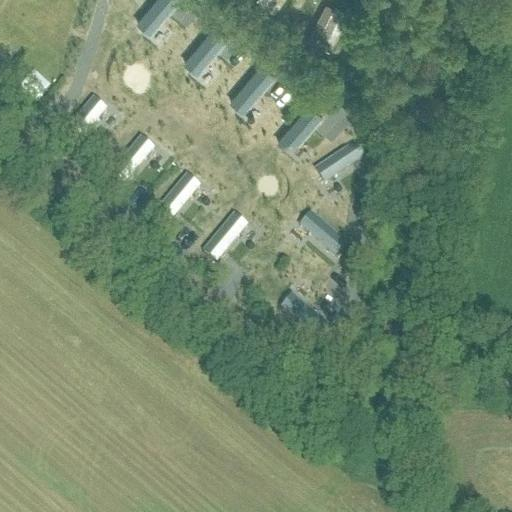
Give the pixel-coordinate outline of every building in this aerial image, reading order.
[(282,9),(285,0),(269,0),(268,3),(282,9)] [(219,8),(198,29),(212,43),(233,22),(219,8)] [(339,46),(348,13),(333,9),(324,42),(339,46)] [(242,78),(254,61),(242,53),(230,70),(242,78)] [(263,86),(277,104),(302,85),(288,67),(263,86)] [(74,126),(85,117),(74,105),(63,114),(74,126)] [(185,221),(202,210),(191,195),(175,207),(185,221)] [(202,241),(215,254),(227,242),(214,229),(202,241)]
